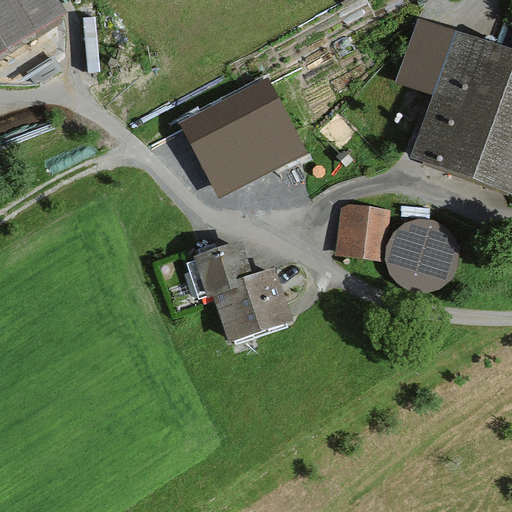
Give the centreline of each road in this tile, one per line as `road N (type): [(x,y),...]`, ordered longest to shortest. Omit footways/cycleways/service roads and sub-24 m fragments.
road 1 (track): [(300,249),(342,180),(381,178),(489,217),(511,214)]
road 2 (track): [(0,217),(133,143)]
